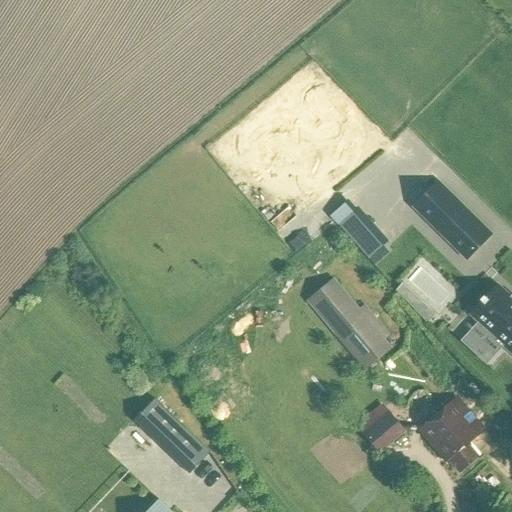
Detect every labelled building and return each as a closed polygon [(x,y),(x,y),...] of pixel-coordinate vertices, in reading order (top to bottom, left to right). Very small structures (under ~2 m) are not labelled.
[(493,236),(438,181),(412,208),(467,262),(493,236)] [(330,218),(329,218),(331,221),(340,231),(354,218),(343,206),(330,218)] [(309,301),(365,369),(389,349),(383,341),(387,337),(375,322),(370,326),(333,281),(309,301)] [(404,284),(396,292),(403,299),(411,292),(404,284)] [(511,299),(495,285),(469,315),(479,323),(475,327),(502,350),(505,346),(511,352),(511,299)] [(154,401),(133,422),(144,432),(189,476),(210,454),(165,411),(154,401)] [(357,428),(380,455),(405,432),(383,406),(357,428)] [(448,464),(449,465),(457,475),(476,458),(468,448),(470,446),(447,419),(422,440),(445,467),(448,464)] [(207,511),(177,483),(149,511),(207,511)]
